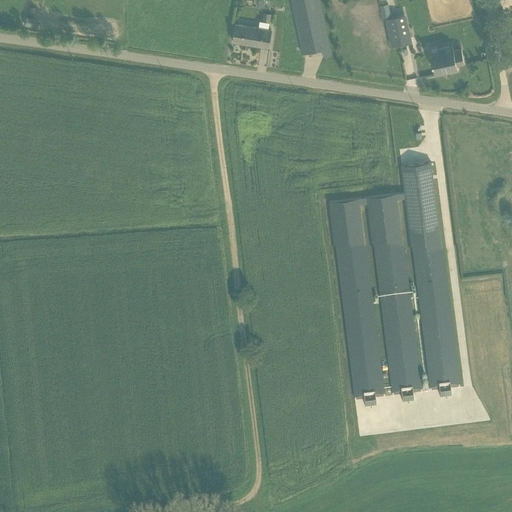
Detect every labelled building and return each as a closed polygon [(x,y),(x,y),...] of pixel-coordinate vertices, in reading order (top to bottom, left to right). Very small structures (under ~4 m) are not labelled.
[(331,48),(321,0),(292,0),(303,54),(331,48)] [(407,12),(385,17),(391,44),(413,40),(407,12)] [(230,39),(268,45),(271,25),(233,19),(230,39)] [(434,70),(462,63),(457,42),(429,49),(434,70)] [(431,160),(400,164),(428,395),(459,392),(431,160)] [(395,190),(366,193),(389,398),(418,395),(395,190)]
